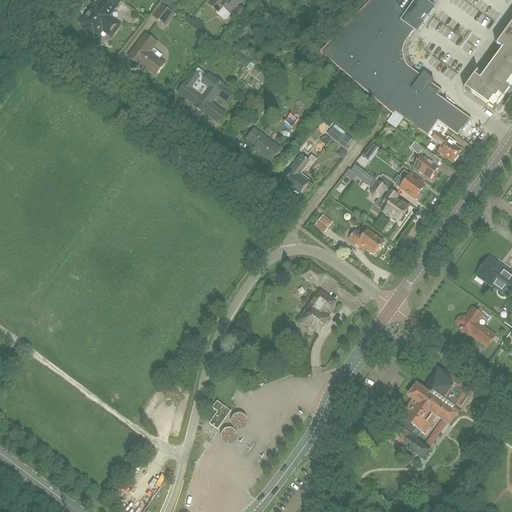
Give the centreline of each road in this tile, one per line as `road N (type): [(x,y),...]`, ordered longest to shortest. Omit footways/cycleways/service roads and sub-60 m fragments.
road 1 (residential): [(293,250),(283,228),(31,37)]
road 2 (tertiary): [(253,511),(310,438),(334,386),(391,306)]
road 3 (unclassified): [(182,455),(214,342),(268,260)]
road 4 (residential): [(511,397),(391,306)]
road 5 (tertiary): [(391,306),(476,188)]
